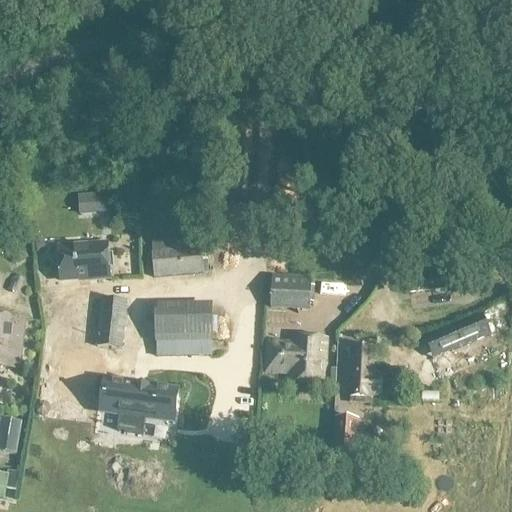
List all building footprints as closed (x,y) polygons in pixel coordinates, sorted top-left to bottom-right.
[(100,216),(110,215),(109,195),(98,196),(100,216)] [(151,244),(154,280),(205,275),(201,239),(151,244)] [(57,249),(60,282),(88,279),(88,281),(109,279),(107,245),(57,249)] [(410,295),(462,289),(461,273),(408,278),(410,295)] [(273,307),(310,310),(313,280),(275,277),(273,307)] [(122,352),(128,303),(101,300),(96,349),(122,352)] [(212,305),(154,306),(154,344),(213,343),(213,341),(221,341),(220,308),(212,308),(212,305)] [(450,353),(491,336),(482,316),(442,334),(450,353)] [(0,367),(20,370),(24,322),(0,319),(0,367)] [(264,372),(288,374),(288,381),(321,384),(324,355),(325,355),(327,340),(291,337),(290,344),(267,342),(264,372)] [(371,401),(371,399),(381,399),(382,379),(372,379),(374,351),(353,350),(350,399),(371,401)] [(144,381),(109,378),(106,413),(130,415),(130,424),(147,425),(154,426),(155,416),(186,419),(189,387),(160,384),(160,387),(143,385),(144,381)] [(0,406),(0,442),(10,444),(14,408),(0,406)] [(355,461),(357,422),(338,421),(335,460),(355,461)] [(0,486),(1,477),(11,478),(13,464),(0,462),(0,486)]
